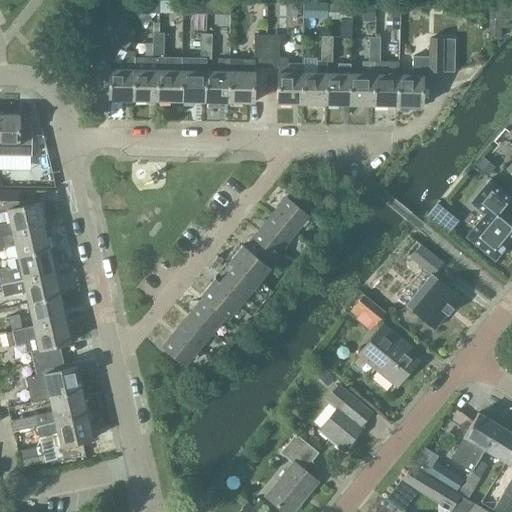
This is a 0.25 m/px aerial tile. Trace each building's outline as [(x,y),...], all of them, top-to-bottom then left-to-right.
[(328,4),(328,20),(341,20),(353,20),(353,5),(328,4)] [(98,31),(106,32),(111,32),(112,5),(99,5),(98,31)] [(365,5),(364,16),(375,17),(376,6),(369,5),(365,5)] [(385,6),(385,30),(399,31),(399,6),(385,6)] [(489,8),(489,28),(501,29),(510,29),(510,8),(489,8)] [(111,32),(106,32),(98,31),(97,64),(111,65),(111,32)] [(292,31),(292,46),(303,46),(303,31),(292,31)] [(164,45),(164,33),(153,32),(153,45),(164,45)] [(212,46),(212,33),(201,33),(201,46),(212,46)] [(254,68),(266,68),(267,35),(255,35),(254,59),(254,68)] [(280,35),(267,35),(266,68),(278,68),(277,103),(301,103),(302,72),(302,63),(287,62),(287,57),(279,57),(280,35)] [(332,49),(332,36),(322,36),(322,48),(332,49)] [(380,50),(380,38),(370,37),(369,49),(380,50)] [(413,75),(398,75),(397,106),(421,106),(422,76),(429,76),(429,71),(455,72),(456,39),(430,38),(429,57),(413,56),(413,75)] [(153,57),(135,57),(134,100),(158,101),(158,57),(164,57),(164,45),(153,45),(153,57)] [(201,58),(182,58),(181,101),(205,102),(206,71),(206,59),(212,59),(212,46),(201,46),(201,58)] [(316,73),(302,72),(301,103),(325,104),(326,73),(326,61),(332,61),(332,49),(322,48),(321,61),(316,61),(316,73)] [(361,74),(350,74),(349,105),(373,105),(374,62),(380,62),(380,61),(380,50),(369,49),(369,61),(361,61),(361,74)] [(110,68),(109,100),(134,100),(135,57),(134,57),(134,52),(127,52),(118,69),(110,68)] [(158,57),(158,101),(181,101),(182,58),(164,57),(158,57)] [(206,71),(205,102),(229,102),(230,59),(217,59),(217,71),(206,71)] [(230,59),(229,102),(253,103),(254,68),(254,59),(230,59)] [(380,62),(374,62),(373,105),(397,106),(398,75),(399,62),(380,61),(380,62)] [(326,73),(325,104),(349,105),(350,74),(350,64),(337,63),(337,73),(326,73)] [(18,114),(0,114),(0,155),(31,156),(31,127),(18,127),(18,114)] [(482,158),(474,167),(487,177),(495,168),(482,158)] [(465,236),(494,260),(511,238),(511,217),(503,210),(511,198),(489,180),(469,205),(482,216),(465,236)] [(0,235),(13,233),(44,226),(39,202),(17,207),(17,191),(0,190),(0,210),(8,211),(10,222),(0,223),(0,235)] [(269,216),(292,235),(308,216),(285,197),(269,216)] [(438,206),(428,218),(436,224),(446,212),(438,206)] [(292,235),(269,216),(254,235),(277,254),(292,235)] [(15,245),(18,256),(49,249),(44,226),(0,235),(0,251),(3,250),(3,248),(15,245)] [(277,254),(254,235),(243,248),(241,246),(237,252),(263,274),(268,268),(266,267),(277,254)] [(410,257),(431,276),(442,264),(420,245),(410,257)] [(55,272),(49,249),(18,256),(20,267),(8,269),(8,267),(0,268),(0,282),(0,285),(55,272)] [(259,280),(263,274),(237,252),(228,262),(225,262),(220,269),(261,303),(272,291),(259,280)] [(250,316),(261,303),(220,269),(213,276),(213,279),(206,288),(233,311),(237,306),(250,316)] [(26,290),(28,303),(60,296),(55,272),(0,285),(4,299),(14,297),(13,293),(26,290)] [(454,309),(462,299),(437,279),(410,311),(433,330),(452,308),(454,309)] [(193,309),(215,328),(226,315),(228,317),(233,311),(206,288),(201,295),(203,297),(193,309)] [(366,327),(370,321),(375,324),(385,312),(363,294),(348,313),(366,327)] [(65,319),(60,296),(28,303),(34,325),(34,326),(65,319)] [(200,346),(215,328),(193,309),(178,327),(200,346)] [(8,316),(11,330),(22,328),(18,314),(8,316)] [(22,328),(11,330),(14,345),(25,343),(27,352),(32,351),(34,363),(61,357),(59,345),(71,342),(65,319),(34,326),(34,325),(22,328)] [(358,355),(396,386),(417,361),(401,348),(404,344),(382,326),(358,355)] [(200,346),(178,327),(161,347),(184,366),(200,346)] [(11,330),(2,332),(5,347),(14,345),(11,330)] [(32,402),(50,398),(82,391),(76,366),(64,369),(61,357),(34,363),(37,375),(26,377),(32,402)] [(323,370),(315,379),(327,388),(334,380),(323,370)] [(327,401),(337,409),(319,431),(343,451),(362,428),(360,426),(371,413),(338,386),(327,401)] [(87,415),(82,391),(50,398),(53,411),(34,416),(37,426),(87,415)] [(477,413),(449,459),(470,471),(471,471),(478,459),(484,450),(498,426),(477,413)] [(57,433),(60,445),(54,447),(56,459),(84,453),(82,442),(93,439),(87,415),(37,426),(39,437),(57,433)] [(504,462),(511,449),(511,434),(498,426),(484,450),(504,462)] [(317,453),(294,434),(279,452),(293,464),(266,496),(284,511),(292,511),(317,483),(307,474),(314,466),(310,462),(317,453)] [(30,448),(18,451),(21,467),(34,464),(30,448)] [(511,476),(503,492),(492,509),(496,511),(501,511),(511,495),(511,449),(504,462),(511,466),(511,476)] [(470,471),(456,493),(459,495),(466,499),(471,490),(472,490),(480,477),(479,477),(486,465),(478,459),(471,471),(470,471)] [(412,466),(386,499),(399,509),(405,500),(417,486),(440,500),(447,488),(434,480),(412,466)] [(442,466),(434,480),(447,488),(455,492),(463,479),(442,466)] [(466,511),(472,503),(466,499),(459,495),(449,511),(466,511)] [(511,511),(511,495),(501,511),(511,511)]
